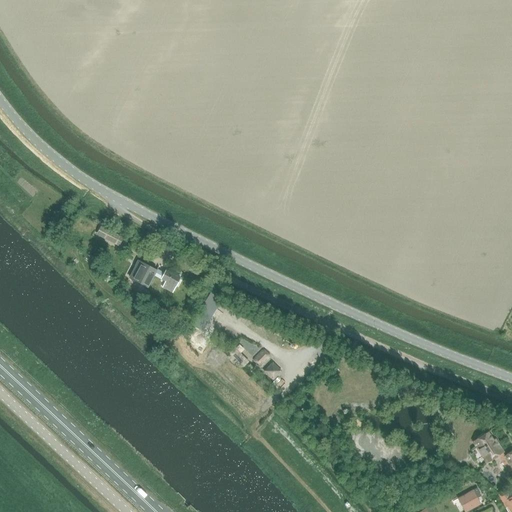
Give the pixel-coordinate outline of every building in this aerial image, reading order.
[(172,293),(180,278),(166,271),(164,275),(140,263),(136,271),(137,272),(133,280),(147,288),(154,275),(161,279),(160,279),(165,282),(162,288),(172,293)] [(270,355),(265,350),(261,351),(253,358),(253,362),(258,366),(262,366),(270,358),(270,355)] [(502,453),(498,446),(496,447),(487,434),(474,442),(487,462),(502,453)] [(458,499),(464,511),(466,511),(480,504),(476,496),(479,494),(477,488),(473,491),(473,490),(458,499)] [(509,511),(511,511),(511,497),(503,503),(509,511)]
